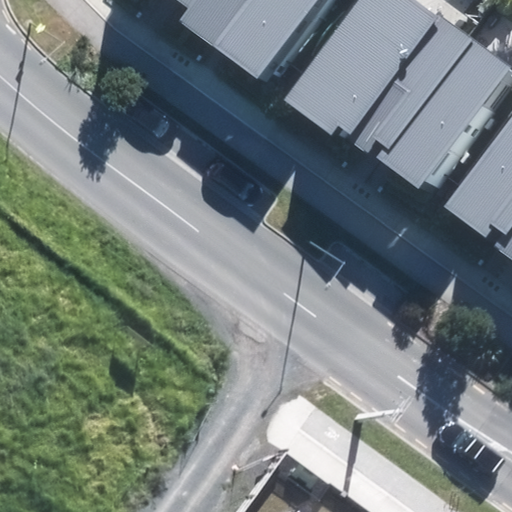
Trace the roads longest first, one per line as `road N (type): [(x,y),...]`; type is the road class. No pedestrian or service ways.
road 1 (residential): [(0,63),(511,473)]
road 2 (track): [(153,511),(305,306)]
